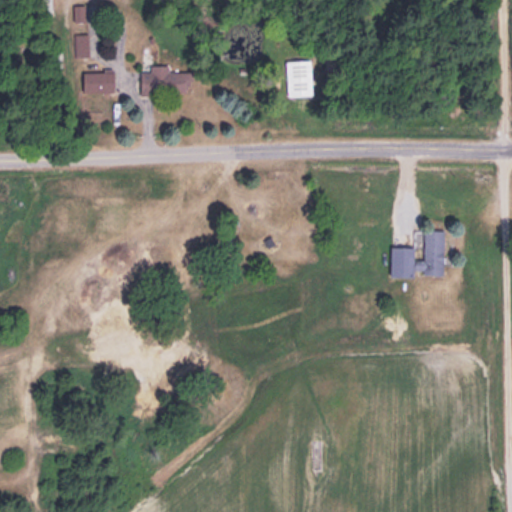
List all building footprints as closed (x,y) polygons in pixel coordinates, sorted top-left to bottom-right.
[(50,9),(50,0),(39,0),(40,9),(50,9)] [(88,32),(74,32),(74,54),(88,54),(88,32)] [(57,68),(60,60),(53,58),(50,66),(57,68)] [(285,93),(310,93),(310,58),(285,58),(285,93)] [(168,69),(168,63),(151,62),(151,70),(139,70),(139,91),(190,91),(190,69),(168,69)] [(113,91),(113,68),(80,68),(80,91),(113,91)] [(443,273),(443,228),(423,228),(422,258),(413,258),(413,244),(390,244),(390,274),(413,275),(413,272),(443,273)]
